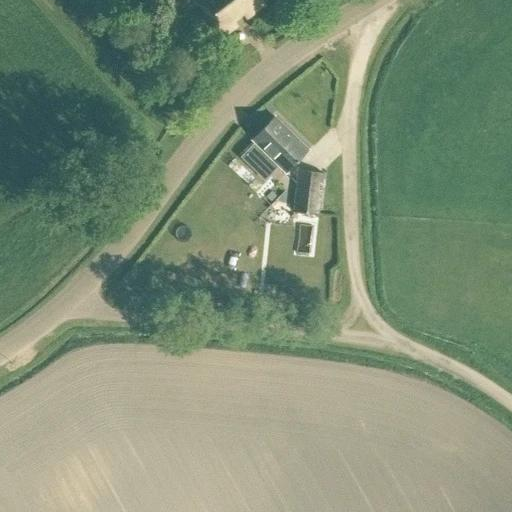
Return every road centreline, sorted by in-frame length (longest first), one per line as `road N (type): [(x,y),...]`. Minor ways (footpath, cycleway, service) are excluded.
road 1 (tertiary): [(372,0),(238,96),(79,299),(0,355)]
road 2 (track): [(392,341),(359,295),(347,161),(361,52),(383,0)]
